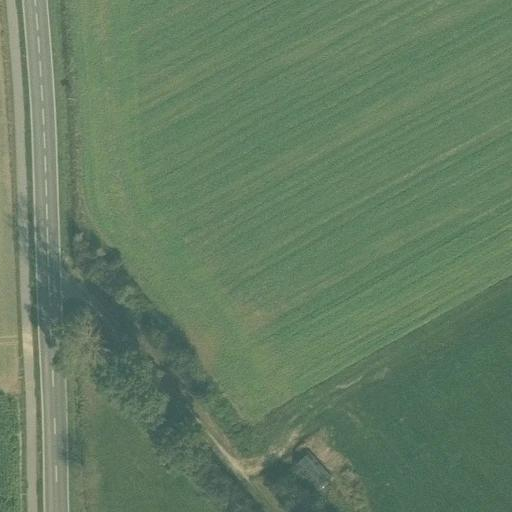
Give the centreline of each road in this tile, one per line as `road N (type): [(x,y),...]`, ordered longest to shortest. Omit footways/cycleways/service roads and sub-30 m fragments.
road 1 (tertiary): [(24,0),(55,511)]
road 2 (track): [(41,274),(89,300),(269,511)]
